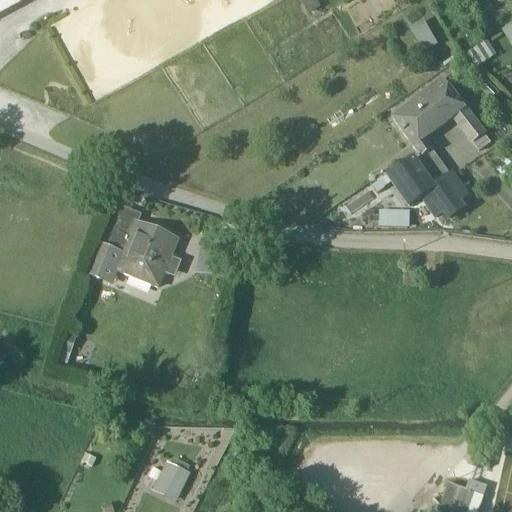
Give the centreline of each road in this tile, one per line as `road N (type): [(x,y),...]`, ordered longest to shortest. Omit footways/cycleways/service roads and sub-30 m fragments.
road 1 (residential): [(511,252),(302,237),(114,179)]
road 2 (unclassified): [(114,179),(0,128)]
